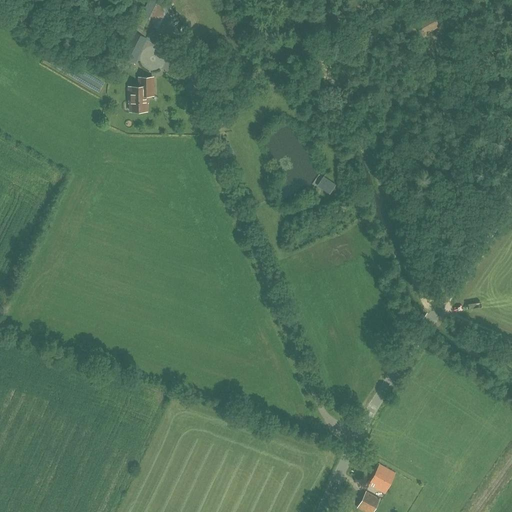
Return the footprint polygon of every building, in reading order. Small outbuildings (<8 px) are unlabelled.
[(180,45),(172,40),(157,31),(165,12),(160,10),(163,3),(158,0),(149,0),(122,57),(134,63),(146,39),(181,58),(184,53),(180,45)] [(432,14),(415,24),(421,35),(438,25),(432,14)] [(139,87),(128,87),(129,102),(130,102),(130,111),(147,111),(147,102),(148,102),(148,95),(153,95),(153,77),(139,78),(139,87)] [(326,178),(320,186),(329,193),(335,185),(326,178)] [(385,493),(395,473),(379,465),(369,484),(385,493)] [(364,511),(373,511),(381,498),(366,491),(357,508),(364,511)]
